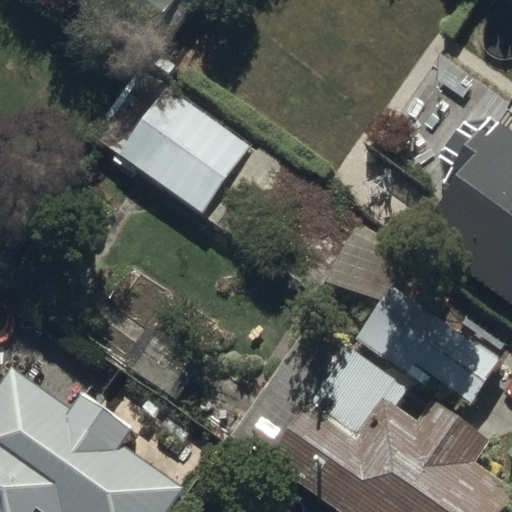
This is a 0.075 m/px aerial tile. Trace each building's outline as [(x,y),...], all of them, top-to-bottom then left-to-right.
[(87,0),(153,43),(163,28),(179,39),(205,0),(87,0)] [(261,149),(173,86),(123,155),(210,219),(261,149)] [(428,238),(511,299),(511,133),(504,128),(501,128),(498,127),(495,126),(491,126),(488,127),(485,127),(482,127),(479,128),(476,129),(473,131),(470,132),(467,134),(464,136),(462,138),(459,140),(457,142),(455,145),(453,148),(451,150),(450,153),(449,156),(448,159),(447,163),(446,166),(446,169),(446,172),(446,176),(447,179),(447,182),(448,185),(449,188),(451,191),(452,194),(454,197),(456,200),(428,238)] [(510,364),(397,290),(360,346),(427,390),(435,378),(481,409),(510,364)] [(153,325),(126,365),(185,404),(211,365),(153,325)] [(423,421),(407,410),(418,394),(358,353),(278,469),(304,487),(339,511),(511,511),(511,484),(486,466),(500,446),(436,402),(423,421)] [(0,511),(180,511),(190,498),(125,450),(139,431),(93,396),(78,417),(19,374),(0,398),(0,511)]
